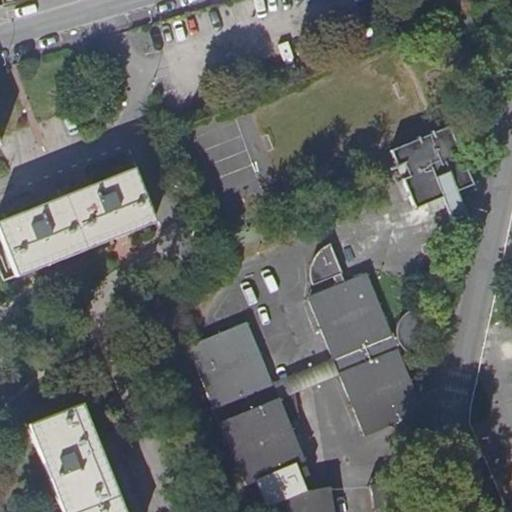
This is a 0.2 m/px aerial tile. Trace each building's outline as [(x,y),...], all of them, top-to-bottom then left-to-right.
[(468,213),(459,191),(447,163),(463,156),(450,127),(392,152),(417,210),(445,198),(454,219),(468,213)] [(447,163),(459,191),(475,185),(463,156),(447,163)] [(0,221),(0,231),(18,277),(154,222),(133,169),(0,221)] [(369,275),(348,284),(332,245),(328,248),(325,250),(321,253),(318,257),(316,261),(314,266),(313,271),(313,275),(313,280),(313,283),(315,286),(335,278),(338,288),(309,300),(333,359),(339,360),(344,373),(342,379),(366,438),(421,415),(423,409),(399,348),(403,346),(406,351),(409,354),(415,357),(418,358),(428,313),(424,313),(417,314),(412,316),(408,319),(404,322),(402,327),(401,331),(400,335),(401,338),(395,340),(392,342),(391,340),(394,338),(369,275)] [(276,474),(291,467),(305,461),(288,422),(300,418),(295,389),(278,396),(274,397),(269,387),(272,382),(247,323),(189,348),(246,486),(276,474)] [(294,375),(297,387),(320,381),(317,369),(294,375)] [(124,511),(82,404),(29,425),(62,511),(124,511)] [(392,511),(391,503),(408,500),(409,494),(408,484),(395,486),(371,490),(373,505),(386,503),(387,511),(392,511)] [(333,511),(331,490),(302,495),(285,497),(267,500),(268,511),(333,511)] [(405,511),(408,500),(391,503),(392,511),(405,511)]
